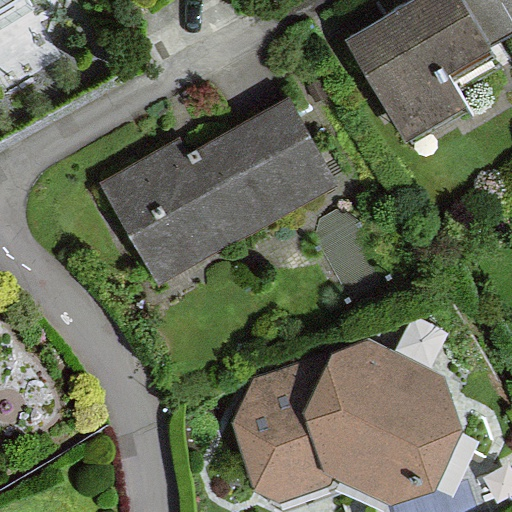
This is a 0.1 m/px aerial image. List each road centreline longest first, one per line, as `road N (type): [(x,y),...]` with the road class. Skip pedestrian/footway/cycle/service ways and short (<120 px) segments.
road 1 (residential): [(0,178),(26,155),(291,0)]
road 2 (residential): [(152,511),(121,367),(81,309),(0,243)]
